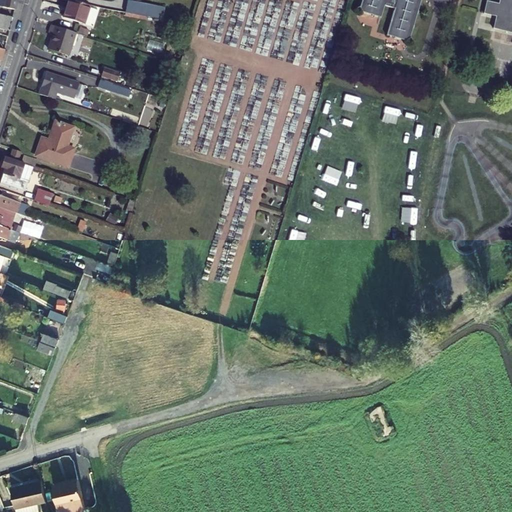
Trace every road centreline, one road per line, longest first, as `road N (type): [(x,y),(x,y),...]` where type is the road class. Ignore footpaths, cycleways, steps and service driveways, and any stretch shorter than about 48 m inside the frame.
road 1 (unclassified): [(106,432),(207,400),(371,380),(511,291)]
road 2 (unclassified): [(20,460),(88,278)]
